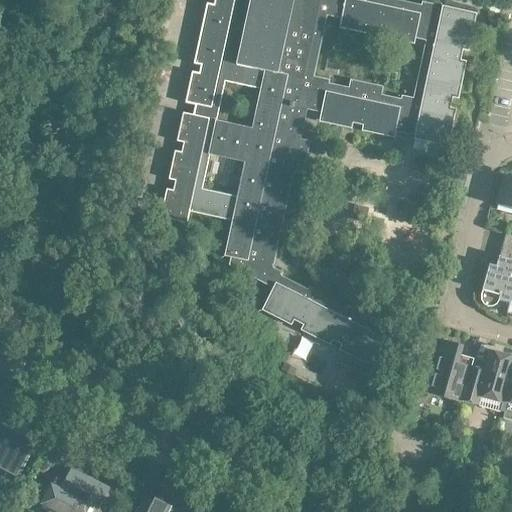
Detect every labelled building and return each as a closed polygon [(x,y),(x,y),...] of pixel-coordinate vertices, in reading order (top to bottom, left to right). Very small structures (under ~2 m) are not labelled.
[(214,0),(214,5),(207,4),(194,64),(201,66),(199,74),(192,72),(185,104),(195,106),(193,116),(183,113),(177,142),(184,143),(182,153),(175,152),(168,180),(175,182),(173,191),(166,190),(160,218),(187,224),(189,212),(232,221),(225,256),(224,256),(224,257),(230,258),(229,266),(273,288),(262,311),(291,326),(294,320),(303,325),(300,331),(330,346),(332,340),(342,345),(339,350),(368,366),(382,338),(381,338),(385,330),(358,316),(359,313),(348,307),(346,310),(319,296),(321,293),(309,287),(308,291),(280,276),(282,273),(271,268),(272,267),(292,173),(298,174),(305,141),(300,140),(306,110),(321,113),(319,122),(351,129),(352,123),(363,126),(361,132),(394,138),(395,133),(414,137),(413,140),(447,147),(455,110),(450,108),(452,98),(458,99),(466,62),(460,61),(462,50),(468,52),(476,14),(442,7),(441,10),(434,9),(434,5),(422,3),(421,6),(392,0),(214,0)] [(501,187),(497,190),(499,195),(497,203),(511,207),(511,177),(505,175),(501,187)] [(355,207),(353,219),(364,221),(367,210),(355,207)] [(511,234),(506,233),(500,256),(497,266),(490,265),(483,290),(481,295),(481,300),(484,304),(488,306),(493,306),(498,304),(500,300),(511,303),(511,300),(511,234)] [(462,403),(462,401),(472,367),(459,363),(464,346),(442,340),(429,389),(449,395),(448,399),(462,403)] [(472,367),(462,401),(475,405),(478,396),(503,403),(505,401),(511,375),(511,357),(490,351),(484,371),(472,367)] [(295,369),(285,364),(281,370),(292,375),(295,369)] [(443,425),(454,428),(457,417),(446,414),(443,425)] [(48,511),(102,511),(113,492),(95,483),(94,485),(87,482),(88,479),(70,470),(64,481),(55,477),(49,489),(45,488),(40,497),(44,500),(42,504),(51,508),(48,511)] [(441,485),(437,498),(453,502),(456,490),(441,485)] [(168,511),(172,507),(155,498),(154,501),(146,497),(137,511),(168,511)]
